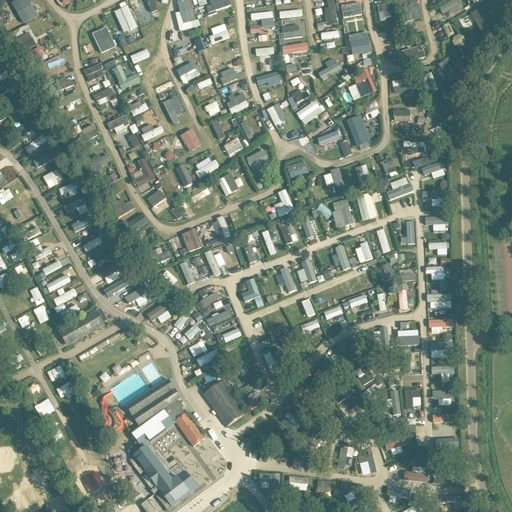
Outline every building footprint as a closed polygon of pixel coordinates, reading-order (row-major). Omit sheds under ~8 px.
[(28,0),(16,0),(13,2),(24,23),(37,16),(28,0)] [(140,0),(147,15),(157,11),(152,0),(140,0)] [(192,0),(182,0),(177,1),(180,13),(176,13),(180,31),(199,27),(192,0)] [(211,0),(213,5),(209,6),(210,12),(231,6),(229,0),(211,0)] [(420,19),(419,0),(406,0),(408,20),(420,19)] [(448,14),(451,19),(465,10),(459,0),(453,0),(440,8),(444,16),(448,14)] [(343,19),(362,15),(360,2),(341,6),(343,19)] [(482,35),(490,31),(488,27),(495,23),(490,12),(496,9),(493,2),(471,11),(482,35)] [(379,20),(392,18),(390,4),(377,6),(379,20)] [(115,12),(125,32),(138,26),(128,6),(115,12)] [(274,12),(251,13),(252,20),(262,20),(262,27),(274,26),(274,12)] [(325,13),(326,25),(336,24),(336,13),(325,13)] [(211,43),(230,39),(227,25),(212,28),(214,36),(209,37),(211,43)] [(251,33),(259,32),(258,25),(250,26),(251,33)] [(301,26),(283,26),(284,33),(279,33),(279,38),(301,38),(301,26)] [(101,53),(116,48),(109,27),(94,32),(101,53)] [(321,34),(322,40),(340,37),(339,31),(321,34)] [(368,32),(349,36),(353,55),(372,51),(368,32)] [(199,52),(206,50),(202,38),(195,40),(199,52)] [(307,43),(282,47),(284,55),(309,51),(307,43)] [(278,68),(277,57),(275,57),(274,47),(256,49),(256,55),(259,55),(261,71),(278,68)] [(423,59),(421,47),(398,52),(400,63),(423,59)] [(213,68),(229,61),(225,53),(210,60),(213,68)] [(63,57),(48,62),(50,68),(66,62),(63,57)] [(324,81),(343,69),(339,62),(336,64),(333,58),(325,63),(329,68),(320,73),(324,81)] [(437,65),(452,89),(461,83),(446,59),(437,65)] [(114,61),(107,64),(111,70),(117,67),(114,61)] [(177,70),(184,82),(200,74),(193,62),(177,70)] [(102,64),(85,70),(89,81),(106,75),(102,64)] [(296,64),(287,65),(288,73),(297,72),(296,64)] [(141,84),(138,74),(133,75),(131,69),(124,72),(122,66),(114,68),(120,90),(141,84)] [(233,67),(219,74),(224,85),(238,78),(233,67)] [(349,87),(353,100),(377,93),(370,71),(353,76),(356,85),(349,87)] [(257,78),(259,85),(269,83),(270,87),(281,84),(278,72),(257,78)] [(432,74),(426,75),(429,85),(435,84),(432,74)] [(293,86),(301,82),(298,77),(291,82),(293,86)] [(10,90),(13,95),(22,89),(15,78),(0,86),(0,91),(2,95),(10,90)] [(413,91),(411,78),(392,82),(395,95),(413,91)] [(202,95),(215,90),(211,79),(197,84),(202,95)] [(309,96),(303,87),(286,100),(292,108),(309,96)] [(111,101),(114,107),(119,105),(112,88),(95,95),(99,106),(111,101)] [(62,99),(68,111),(73,109),(71,104),(81,100),(78,92),(62,99)] [(234,94),(226,97),(233,113),(249,106),(244,93),(235,97),(234,94)] [(174,124),(181,121),(170,99),(163,103),(174,124)] [(149,109),(145,100),(130,108),(134,116),(149,109)] [(215,101),(205,108),(211,116),(221,110),(215,101)] [(304,125),(324,112),(316,101),(297,113),(304,125)] [(335,102),(329,105),(335,117),(341,114),(335,102)] [(368,119),(380,115),(377,107),(365,110),(368,119)] [(394,110),(395,122),(411,121),(411,109),(394,110)] [(125,115),(109,123),(115,134),(131,125),(125,115)] [(347,120),(357,147),(371,141),(361,115),(347,120)] [(220,140),(226,137),(219,120),(212,123),(220,140)] [(24,135),(37,126),(34,121),(21,130),(24,135)] [(246,121),(240,123),(248,139),(254,136),(246,121)] [(287,136),(297,132),(293,121),(283,126),(287,136)] [(78,131),(82,141),(98,136),(94,125),(78,131)] [(145,140),(165,133),(162,126),(153,129),(152,125),(141,129),(145,140)] [(446,127),(435,127),(435,137),(446,138),(446,127)] [(181,136),(190,152),(203,145),(194,129),(181,136)] [(135,134),(129,137),(134,147),(140,144),(135,134)] [(44,135),(25,147),(29,153),(48,141),(44,135)] [(333,136),(326,138),(329,147),(336,145),(333,136)] [(237,139),(224,147),(230,157),(244,149),(237,139)] [(344,157),(352,154),(348,141),(340,144),(344,157)] [(24,149),(16,155),(19,159),(27,153),(24,149)] [(38,168),(58,158),(54,150),(34,161),(38,168)] [(251,169),(270,162),(265,150),(247,157),(251,169)] [(389,178),(397,175),(392,153),(373,158),(378,178),(388,176),(389,178)] [(105,184),(117,180),(114,173),(115,173),(109,155),(96,159),(105,184)] [(199,170),(196,172),(199,178),(219,166),(215,160),(211,163),(207,156),(195,163),(199,170)] [(430,156),(413,161),(415,167),(431,163),(430,156)] [(142,169),(133,174),(140,187),(157,178),(146,158),(138,162),(142,169)] [(291,178),(308,172),(305,161),(287,167),(291,178)] [(424,176),(433,174),(434,178),(445,175),(443,168),(446,168),(444,162),(422,167),(424,176)] [(184,165),(176,169),(186,188),(194,183),(184,165)] [(366,165),(356,168),(361,188),(372,185),(366,165)] [(56,183),(64,179),(59,169),(43,177),(46,182),(54,179),(56,183)] [(11,170),(0,175),(0,184),(14,177),(11,170)] [(227,196),(240,188),(231,173),(218,181),(227,196)] [(393,190),(387,193),(390,201),(413,191),(407,177),(390,183),(393,190)] [(3,188),(11,201),(21,195),(12,182),(3,188)] [(62,195),(69,192),(71,197),(79,194),(74,183),(59,189),(62,195)] [(193,197),(200,207),(214,196),(207,187),(193,197)] [(279,217),(295,211),(286,189),(278,192),(282,203),(275,205),(279,217)] [(160,190),(148,199),(154,207),(167,198),(160,190)] [(446,199),(445,190),(422,191),(423,199),(446,199)] [(373,196),(366,197),(366,202),(359,203),(362,219),(376,217),(373,196)] [(78,209),(80,215),(89,211),(83,198),(65,206),(68,213),(78,209)] [(331,204),(338,228),(354,224),(348,199),(331,204)] [(0,215),(8,211),(3,202),(0,204),(0,215)] [(26,202),(16,207),(23,221),(34,215),(26,202)] [(116,208),(119,216),(135,210),(132,202),(116,208)] [(184,203),(180,205),(186,214),(189,212),(184,203)] [(245,209),(254,228),(265,222),(257,203),(245,209)] [(329,217),(333,211),(322,203),(317,209),(329,217)] [(176,206),(169,210),(173,217),(180,213),(176,206)] [(143,213),(121,226),(127,235),(148,222),(143,213)] [(72,224),(76,233),(95,225),(91,216),(72,224)] [(219,222),(214,223),(217,239),(237,234),(236,228),(228,230),(225,216),(218,218),(219,222)] [(433,231),(446,231),(446,218),(425,217),(425,225),(434,225),(433,231)] [(290,218),(279,222),(281,228),(292,225),(290,218)] [(406,222),(407,233),(400,234),(401,245),(416,244),(414,222),(406,222)] [(293,225),(281,230),(287,245),(299,240),(293,225)] [(39,227),(25,234),(28,240),(42,233),(39,227)] [(196,229),(182,234),(189,252),(203,247),(196,229)] [(268,230),(262,233),(270,255),(277,253),(268,230)] [(380,240),(383,253),(390,251),(385,230),(370,233),(372,241),(380,240)] [(87,252),(105,242),(101,236),(84,246),(87,252)] [(361,244),(361,248),(357,249),(359,261),(372,259),(369,242),(361,244)] [(447,243),(428,243),(429,250),(438,249),(438,255),(448,255),(447,243)] [(338,255),(334,256),(336,265),(342,264),(343,270),(351,268),(345,245),(336,247),(338,255)] [(41,258),(52,253),(49,246),(38,251),(41,258)] [(250,263),(257,261),(252,246),(245,248),(250,263)] [(98,264),(113,254),(109,248),(94,258),(98,264)] [(210,268),(225,262),(219,249),(205,256),(210,268)] [(405,261),(404,253),(390,255),(391,262),(405,261)] [(309,279),(310,283),(317,281),(310,259),(302,262),(305,269),(298,272),(301,282),(309,279)] [(59,261),(43,269),(45,275),(62,267),(59,261)] [(188,284),(195,281),(187,261),(180,264),(188,284)] [(295,265),(297,271),(304,269),(302,263),(295,265)] [(391,263),(383,265),(387,280),(395,278),(391,263)] [(432,280),(445,279),(444,266),(426,267),(426,274),(431,273),(432,280)] [(289,293),(296,290),(288,267),(281,270),(289,293)] [(416,273),(412,274),(412,270),(398,271),(399,281),(417,280),(416,273)] [(167,271),(163,275),(173,285),(178,280),(167,271)] [(370,271),(364,273),(368,290),(374,289),(370,271)] [(50,292),(71,282),(68,275),(47,284),(50,292)] [(255,279),(246,282),(249,292),(242,294),(245,303),(255,299),(258,307),(264,305),(255,279)] [(108,297),(126,287),(123,280),(104,290),(108,297)] [(330,288),(331,292),(325,295),(330,305),(343,300),(337,285),(330,288)] [(129,304),(137,301),(138,306),(155,300),(151,287),(126,295),(129,304)] [(74,289),(53,299),(57,306),(77,296),(74,289)] [(399,291),(400,310),(408,310),(408,291),(399,291)] [(217,293),(199,302),(202,308),(220,299),(217,293)] [(432,308),(452,308),(451,293),(428,294),(428,303),(431,303),(432,308)] [(349,301),(352,308),(368,302),(365,294),(349,301)] [(379,311),(387,310),(386,294),(378,294),(379,311)] [(302,302),(308,317),(316,314),(310,299),(302,302)] [(221,301),(214,304),(216,309),(223,306),(221,301)] [(156,327),(174,317),(166,303),(148,313),(156,327)] [(41,324),(51,319),(44,305),(35,310),(41,324)] [(60,314),(63,320),(80,311),(77,305),(60,314)] [(324,312),(326,320),(343,314),(340,306),(324,312)] [(229,310),(207,320),(210,327),(232,317),(229,310)] [(105,326),(97,311),(59,333),(68,347),(105,326)] [(365,321),(374,320),(373,313),(364,314),(365,321)] [(285,314),(278,317),(286,333),(292,330),(285,314)] [(19,320),(23,327),(30,324),(27,316),(19,320)] [(181,317),(175,325),(180,329),(186,320),(181,317)] [(430,327),(453,327),(453,319),(429,320),(430,327)] [(304,333),(320,327),(317,320),(301,326),(304,333)] [(189,340),(201,330),(196,324),(184,334),(189,340)] [(226,342),(242,336),(239,328),(223,335),(226,342)] [(389,342),(388,330),(375,330),(376,342),(389,342)] [(419,345),(419,331),(398,331),(398,345),(419,345)] [(220,344),(225,342),(222,334),(217,337),(220,344)] [(286,355),(292,353),(287,336),(281,338),(286,355)] [(193,345),(198,355),(207,350),(202,340),(193,345)] [(346,341),(339,345),(342,350),(349,347),(346,341)] [(431,358),(443,357),(443,349),(452,349),(452,342),(430,342),(431,358)] [(200,366),(220,356),(216,349),(196,359),(200,366)] [(415,360),(415,351),(407,350),(406,359),(415,360)] [(264,355),(272,374),(279,371),(271,352),(264,355)] [(335,355),(329,359),(336,369),(342,365),(335,355)] [(61,365),(51,370),(56,380),(66,375),(61,365)] [(352,382),(359,390),(375,377),(365,365),(354,374),(358,378),(352,382)] [(432,366),(432,374),(441,374),(442,382),(450,382),(449,373),(454,373),(454,365),(432,366)] [(216,371),(205,378),(208,384),(220,377),(216,371)] [(315,378),(324,382),(327,374),(318,371),(315,378)] [(141,448),(174,425),(174,424),(175,423),(186,437),(193,447),(204,439),(186,415),(178,406),(180,404),(178,401),(182,399),(169,380),(168,381),(153,391),(126,408),(139,428),(131,435),(141,448)] [(225,382),(222,384),(204,397),(227,428),(245,415),(227,391),(230,389),(225,382)] [(61,386),(65,398),(74,394),(70,383),(61,386)] [(375,383),(361,396),(366,402),(380,389),(375,383)] [(406,407),(421,407),(421,390),(405,390),(406,407)] [(432,390),(433,399),(439,399),(439,405),(452,405),(452,390),(432,390)] [(247,398),(253,409),(265,402),(259,391),(247,398)] [(399,391),(388,392),(389,414),(400,414),(399,391)] [(39,396),(33,398),(38,410),(44,407),(39,396)] [(300,420),(305,413),(283,400),(276,411),(286,417),(281,424),(297,433),(304,422),(300,420)] [(74,416),(83,413),(80,404),(72,407),(74,416)] [(433,415),(434,423),(457,422),(457,414),(433,415)] [(270,422),(264,425),(269,434),(275,431),(270,422)] [(347,429),(348,437),(361,434),(359,427),(347,429)] [(308,442),(319,447),(325,435),(314,430),(308,442)] [(458,438),(436,439),(437,452),(459,451),(458,438)] [(393,455),(403,452),(399,442),(390,445),(393,455)] [(160,458),(149,444),(142,449),(144,450),(135,457),(135,458),(132,460),(145,478),(149,475),(158,487),(160,490),(161,491),(173,506),(196,488),(178,465),(170,471),(164,463),(163,463),(159,458),(160,458)] [(218,444),(206,452),(214,463),(213,463),(218,470),(233,458),(231,455),(230,456),(226,451),(224,452),(218,444)] [(345,470),(345,465),(353,465),(353,447),(339,447),(340,470),(345,470)] [(428,464),(428,452),(420,453),(421,464),(428,464)] [(359,463),(369,462),(371,473),(376,473),(374,454),(359,456),(359,463)] [(92,482),(88,471),(75,476),(79,487),(92,482)] [(271,482),(271,492),(280,492),(280,474),(259,473),(259,482),(271,482)] [(124,474),(114,478),(119,487),(128,483),(124,474)] [(308,490),(308,477),(290,477),(289,489),(308,490)] [(345,496),(351,508),(359,504),(352,492),(345,496)] [(172,511),(168,506),(164,509),(158,501),(142,511),(172,511)]
